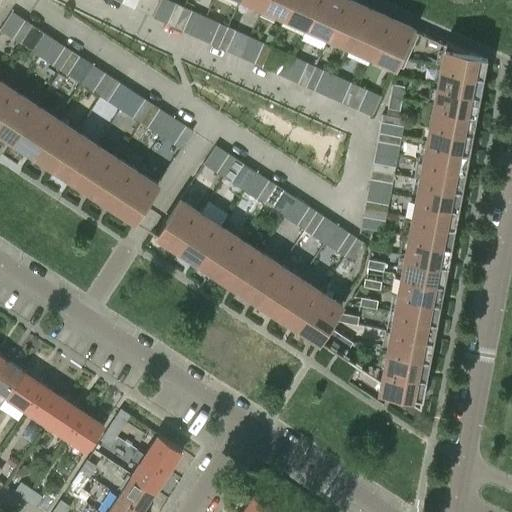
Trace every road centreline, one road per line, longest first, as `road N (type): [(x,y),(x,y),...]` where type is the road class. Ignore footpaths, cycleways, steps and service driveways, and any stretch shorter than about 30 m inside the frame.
road 1 (residential): [(243,424),(0,260)]
road 2 (residential): [(465,464),(507,242)]
road 3 (residential): [(376,511),(243,424)]
